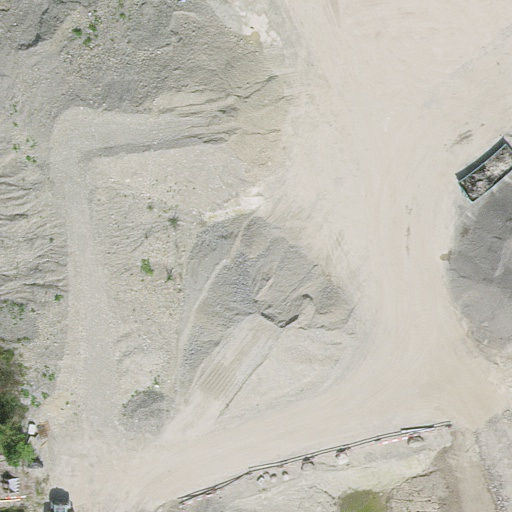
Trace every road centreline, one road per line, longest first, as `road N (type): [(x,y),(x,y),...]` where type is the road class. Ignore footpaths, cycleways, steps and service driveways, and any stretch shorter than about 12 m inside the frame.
road 1 (track): [(136,511),(92,337),(84,194),(156,60),(337,40),(450,75),(511,271)]
road 2 (track): [(511,400),(479,462),(298,471)]
road 3 (track): [(298,471),(173,511)]
